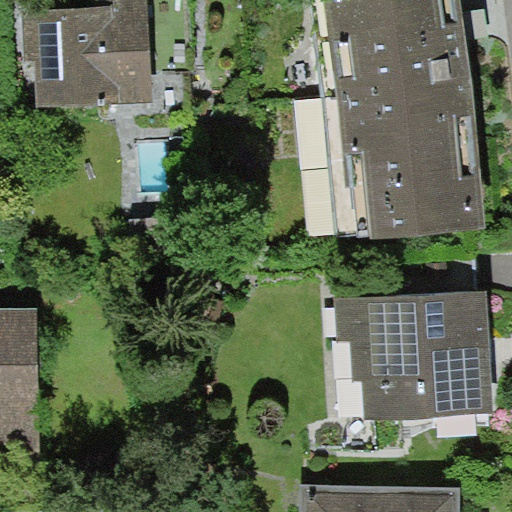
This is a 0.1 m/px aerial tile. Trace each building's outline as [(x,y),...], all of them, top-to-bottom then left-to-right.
[(137,0),(100,2),(100,6),(39,9),(42,65),(44,97),(148,92),(147,74),(192,71),(188,0),(137,0)] [(311,0),(324,94),(297,97),(303,160),(330,158),(337,233),(477,220),(472,179),(451,0),(311,0)] [(478,321),(475,255),(405,260),(407,293),(364,295),(365,334),(351,335),(355,375),(369,374),(371,413),(483,407),(482,383),(481,362),(487,361),(484,320),(478,321)] [(0,419),(34,419),(32,313),(0,313),(0,419)] [(452,511),(453,489),(305,487),(304,511),(452,511)]
